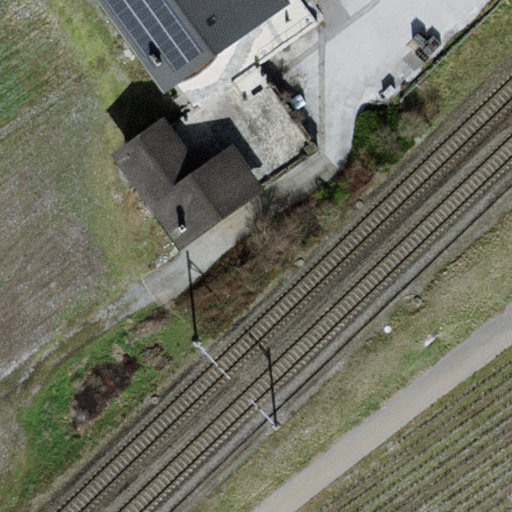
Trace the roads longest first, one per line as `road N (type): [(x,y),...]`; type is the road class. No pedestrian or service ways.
road 1 (track): [(339,108),(331,164),(36,367),(16,396),(0,490)]
road 2 (track): [(271,511),(511,325)]
